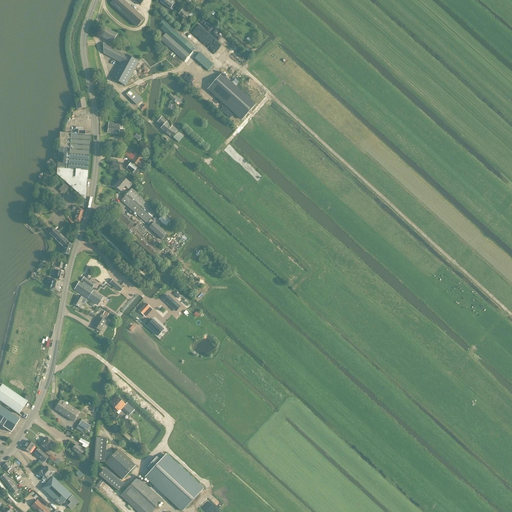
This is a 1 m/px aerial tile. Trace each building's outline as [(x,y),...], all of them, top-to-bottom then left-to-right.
[(114,0),(112,4),(137,27),(144,19),(122,0),(114,0)] [(172,10),(176,4),(170,0),(161,0),(160,2),(172,10)] [(179,14),(185,20),(191,13),(185,7),(179,14)] [(202,11),(197,7),(194,11),(198,15),(202,11)] [(163,20),(159,24),(162,27),(160,29),(166,34),(160,40),(181,59),(179,61),(182,63),(184,61),(195,49),(166,23),(163,20)] [(112,44),(117,35),(103,27),(98,36),(112,44)] [(125,47),(130,44),(126,39),(121,43),(125,47)] [(125,86),(138,62),(124,54),(124,55),(103,43),(103,44),(103,54),(120,62),(111,78),(125,86)] [(213,65),(199,53),(194,58),(208,71),(213,65)] [(221,74),(207,90),(211,93),(241,120),(255,105),(256,104),(229,80),(221,74)] [(126,94),(125,95),(129,98),(135,92),(131,89),(126,94)] [(75,100),(77,109),(78,109),(78,110),(81,110),(81,109),(86,108),(84,98),(75,100)] [(138,107),(137,107),(142,112),(147,107),(142,102),(138,107)] [(162,127),(161,129),(170,136),(171,135),(173,137),(178,131),(172,126),(171,128),(165,123),(167,122),(162,117),(157,122),(162,127)] [(118,134),(119,129),(124,130),(125,126),(112,124),(112,123),(109,123),(108,126),(108,133),(118,134)] [(84,199),(85,199),(90,135),(85,135),(85,131),(78,130),(78,134),(60,133),(57,174),(84,199)] [(177,132),(173,138),(178,142),(179,143),(184,136),(181,132),(180,132),(178,131),(177,132)] [(138,166),(143,159),(137,154),(132,161),(138,166)] [(121,164),(112,161),(110,169),(119,171),(121,164)] [(137,168),(130,163),(126,169),(133,173),(137,168)] [(128,189),(131,185),(123,177),(114,187),(120,192),(125,186),(128,189)] [(146,223),(157,211),(132,189),(121,201),(146,223)] [(74,221),(78,223),(80,223),(85,210),(78,208),(73,207),(71,212),(76,213),(74,221)] [(120,212),(113,220),(124,230),(127,227),(131,221),(120,212)] [(163,214),(158,220),(161,223),(166,217),(163,214)] [(154,222),(149,228),(155,234),(160,228),(154,222)] [(133,227),(127,233),(155,258),(160,252),(142,236),(134,228),(133,227)] [(63,253),(68,255),(72,245),(67,243),(67,241),(54,229),(50,234),(51,235),(63,247),(63,250),(64,251),(63,253)] [(53,278),(57,279),(62,280),(63,272),(59,271),(59,270),(55,269),(53,278)] [(75,289),(98,305),(103,298),(91,290),(92,288),(94,284),(88,280),(84,277),(81,281),(85,283),(84,285),(79,282),(75,289)] [(113,280),(110,283),(120,291),(123,289),(120,286),(113,280)] [(78,295),(73,304),(81,309),(83,304),(85,305),(87,301),(78,295)] [(168,296),(164,300),(173,309),(177,304),(168,296)] [(110,313),(115,306),(105,299),(100,307),(110,313)] [(146,304),(139,311),(143,315),(150,307),(146,304)] [(98,317),(93,327),(100,331),(106,321),(105,321),(106,318),(109,313),(105,311),(102,315),(101,314),(99,318),(98,317)] [(162,329),(153,320),(147,326),(157,335),(159,332),(159,333),(160,332),(160,331),(162,329)] [(0,387),(0,401),(19,414),(27,402),(2,385),(0,387)] [(112,405),(115,408),(113,410),(113,411),(115,413),(117,413),(120,409),(121,410),(122,409),(126,413),(127,413),(129,415),(134,410),(127,403),(124,406),(121,404),(122,403),(116,397),(114,400),(115,401),(112,405)] [(60,401),(55,409),(74,422),(79,413),(60,401)] [(0,425),(11,433),(20,420),(0,406),(0,425)] [(78,425),(87,431),(91,426),(81,420),(78,425)] [(41,443),(41,444),(41,445),(47,450),(53,443),(47,438),(43,442),(42,442),(41,443)] [(96,438),(94,461),(105,462),(107,438),(96,438)] [(28,441),(27,441),(23,448),(29,453),(34,446),(28,441)] [(80,455),(83,451),(84,450),(80,447),(79,448),(78,447),(76,445),(72,450),(73,451),(80,455)] [(34,453),(40,459),(45,454),(38,448),(34,453)] [(118,449),(105,463),(123,480),(135,466),(118,449)] [(54,462),(58,458),(52,454),(49,458),(54,462)] [(151,471),(145,477),(182,511),(203,489),(166,455),(160,461),(157,457),(147,467),(151,471)] [(3,466),(8,472),(10,470),(13,467),(12,465),(10,467),(7,463),(3,466)] [(46,467),(39,474),(46,481),(47,480),(48,481),(53,477),(54,476),(52,474),(53,473),(46,467)] [(118,491),(123,485),(103,470),(99,475),(118,491)] [(13,493),(15,492),(16,492),(16,491),(17,490),(5,474),(1,478),(13,493)] [(48,481),(42,489),(60,506),(72,494),(53,477),(48,481)] [(137,511),(151,511),(162,501),(138,478),(121,496),(137,511)] [(68,504),(67,506),(71,510),(79,501),(72,495),(68,500),(71,503),(69,505),(68,504)] [(37,500),(32,506),(37,511),(48,511),(49,511),(37,500)]
